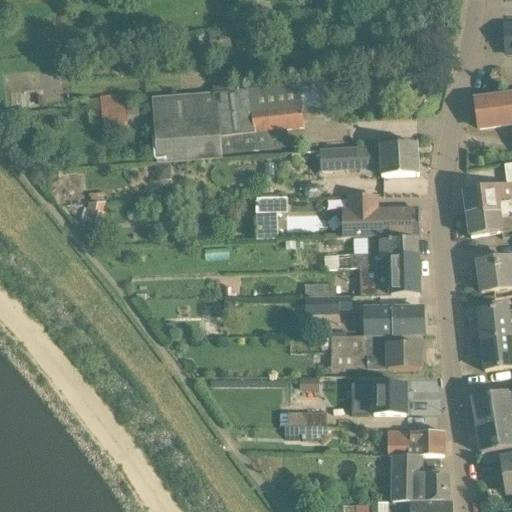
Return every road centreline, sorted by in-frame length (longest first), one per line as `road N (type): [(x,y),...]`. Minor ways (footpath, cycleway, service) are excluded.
road 1 (residential): [(466,511),(438,193),(475,0)]
road 2 (unclassified): [(0,307),(53,363),(162,511)]
